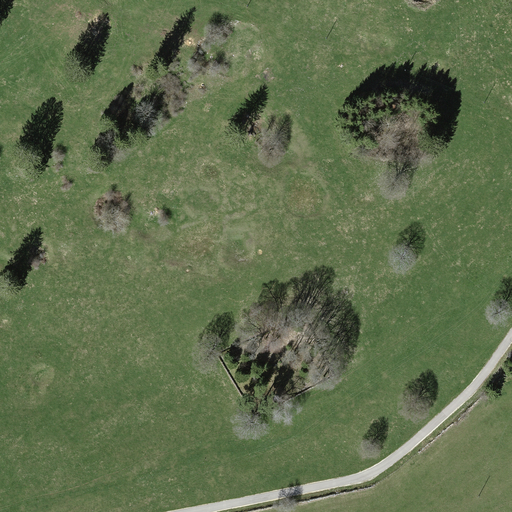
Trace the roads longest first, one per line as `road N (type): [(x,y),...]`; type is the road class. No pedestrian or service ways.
road 1 (unclassified): [(511,336),(477,383),(372,472)]
road 2 (unclassified): [(186,511),(372,472)]
